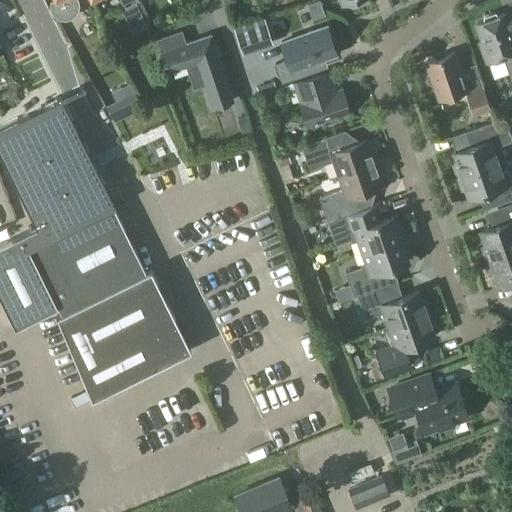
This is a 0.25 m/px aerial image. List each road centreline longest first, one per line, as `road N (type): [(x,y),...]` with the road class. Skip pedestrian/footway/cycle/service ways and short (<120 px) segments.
road 1 (residential): [(511,334),(485,333),(461,308),(375,68),(377,57),(446,0)]
road 2 (unknown): [(66,425),(89,427),(152,399),(179,375),(198,335)]
